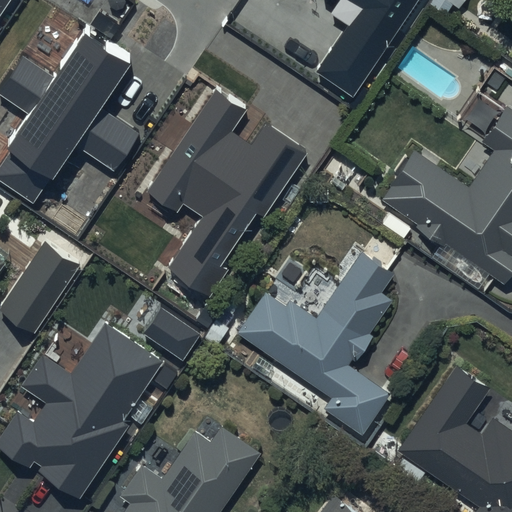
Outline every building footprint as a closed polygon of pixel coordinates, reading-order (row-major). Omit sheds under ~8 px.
[(239,0),(175,0),(220,30),(239,0)] [(181,176),(240,86),(194,56),(135,146),(181,176)] [(0,137),(22,101),(0,87),(0,137)] [(481,140),(492,147),(470,181),(415,145),(390,182),(393,184),(383,199),(396,207),(386,222),(409,237),(416,226),(445,245),(448,242),(507,281),(511,274),(511,104),(507,101),(481,140)] [(76,216),(99,180),(38,140),(14,176),(76,216)] [(135,387),(146,370),(157,377),(255,224),(205,192),(107,345),(113,349),(102,366),(135,387)] [(79,256),(46,236),(0,300),(0,301),(34,324),(79,256)] [(239,331),(331,394),(324,405),(365,434),(394,392),(356,365),(401,299),(384,286),(395,270),(363,249),(318,314),(294,298),(291,302),(269,287),(239,331)] [(492,385),(460,363),(398,450),(405,455),(398,464),(422,480),(428,471),(450,487),(442,498),(462,511),(511,511),(511,426),(496,415),(483,432),(467,421),(492,385)] [(218,511),(261,450),(222,423),(211,439),(195,428),(165,473),(144,459),(121,493),(132,500),(123,511),(115,511),(218,511)] [(360,511),(335,492),(319,511),(360,511)]
